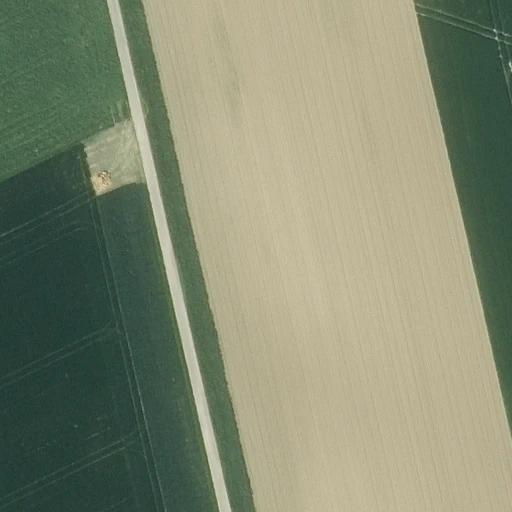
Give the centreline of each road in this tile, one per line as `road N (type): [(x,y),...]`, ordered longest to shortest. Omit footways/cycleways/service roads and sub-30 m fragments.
road 1 (track): [(113,0),(226,511)]
road 2 (track): [(0,195),(140,125)]
